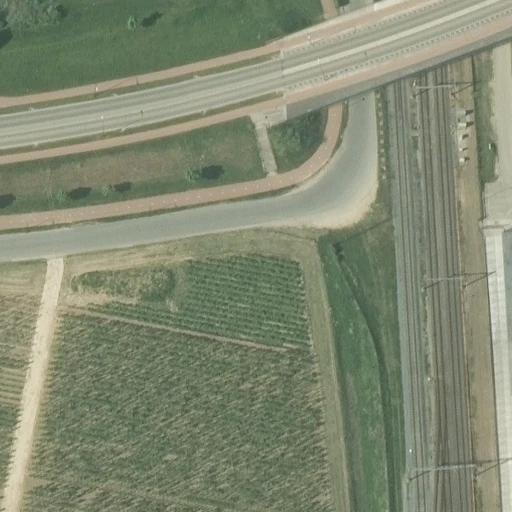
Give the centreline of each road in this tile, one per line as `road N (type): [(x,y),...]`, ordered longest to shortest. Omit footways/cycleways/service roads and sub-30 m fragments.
road 1 (tertiary): [(0,143),(286,86),(511,6)]
road 2 (tertiary): [(482,0),(367,43),(187,93),(0,125)]
